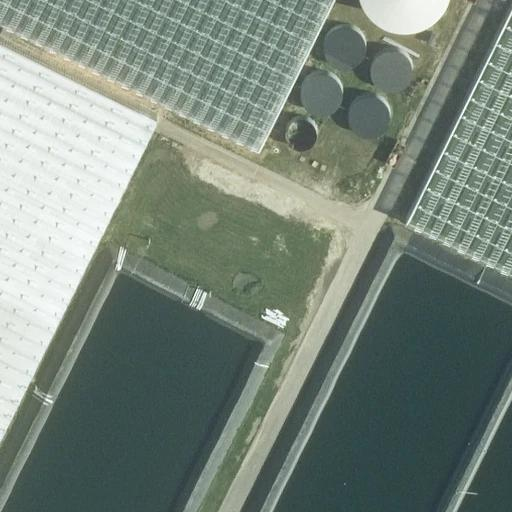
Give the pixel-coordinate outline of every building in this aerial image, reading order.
[(511,0),(0,0),(0,434),(81,270),(158,114),(0,36),(0,17),(260,145),(331,0),(511,0),(406,216),(511,268),(511,0)] [(383,43),(373,15),(339,27),(350,56),(383,43)] [(391,69),(418,76),(425,46),(398,40),(391,69)] [(347,67),(318,78),(326,99),(355,88),(347,67)] [(377,81),(368,118),(396,125),(405,88),(377,81)]
